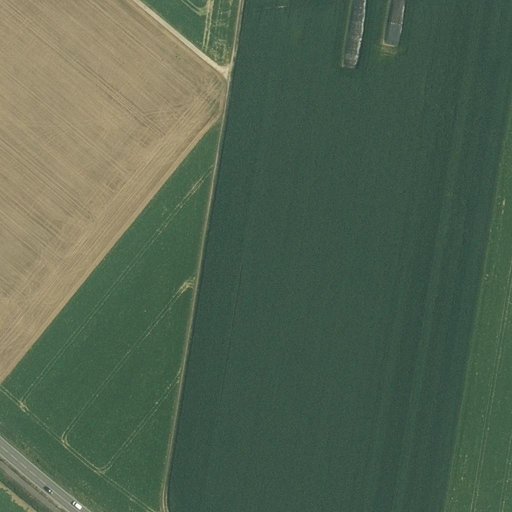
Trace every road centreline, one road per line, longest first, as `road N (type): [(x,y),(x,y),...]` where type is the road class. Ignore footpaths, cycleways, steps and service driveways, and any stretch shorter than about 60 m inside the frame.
road 1 (track): [(250,0),(172,511)]
road 2 (track): [(136,0),(239,85)]
